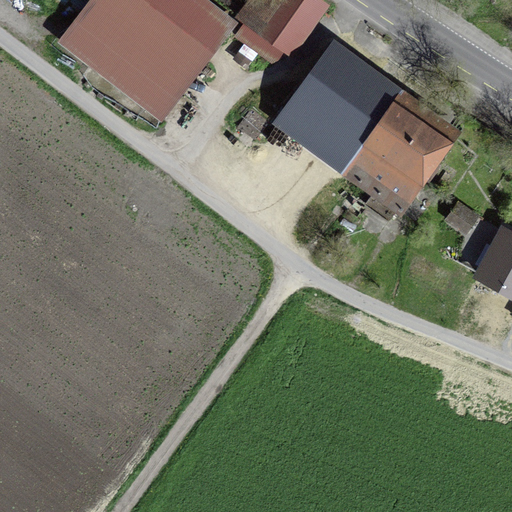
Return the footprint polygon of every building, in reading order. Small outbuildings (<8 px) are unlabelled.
[(193,0),(96,0),(65,41),(160,114),(228,27),(193,0)] [(312,0),(252,0),(239,18),(284,51),(318,4),(312,0)] [(450,137),(332,50),(285,112),(352,160),(344,171),(398,210),(450,137)] [(466,230),(476,215),(458,203),(448,217),(466,230)] [(511,235),(504,231),(480,275),(511,293),(511,235)]
